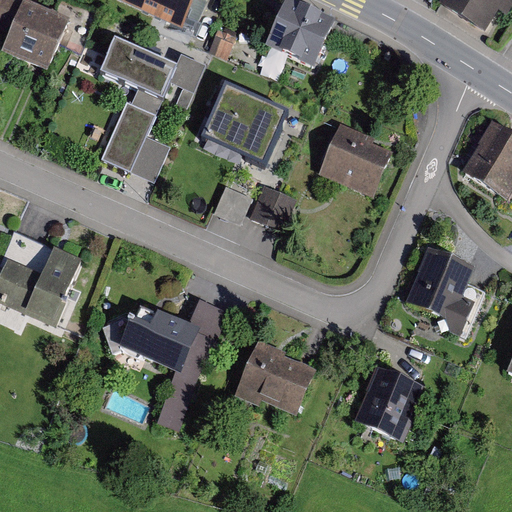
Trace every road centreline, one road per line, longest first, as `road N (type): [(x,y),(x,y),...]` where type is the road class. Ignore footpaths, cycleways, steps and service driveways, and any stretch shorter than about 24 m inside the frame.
road 1 (residential): [(0,167),(306,305),(342,313),(370,308),(432,173)]
road 2 (unclassified): [(432,173),(478,238),(511,263)]
